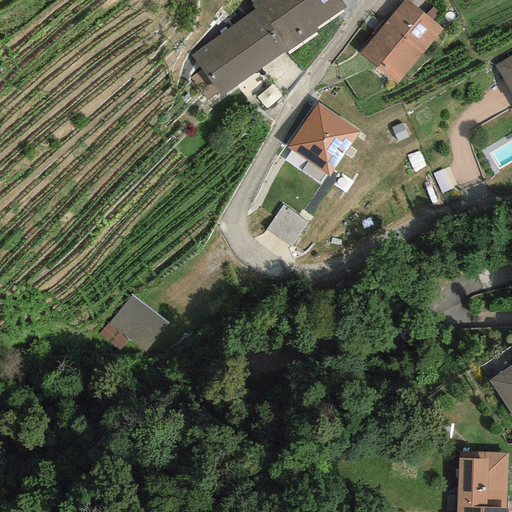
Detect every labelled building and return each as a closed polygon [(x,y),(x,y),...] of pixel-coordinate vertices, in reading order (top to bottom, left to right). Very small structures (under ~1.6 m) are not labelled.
[(262,0),(254,7),(256,10),(285,51),(286,53),(318,30),(316,27),(346,6),(341,0),(262,0)] [(442,29),(406,0),(402,0),(359,53),(397,84),(442,29)] [(285,51),(256,10),(191,55),(221,97),(285,51)] [(511,55),(494,66),(511,97),(511,55)] [(359,132),(317,103),(286,147),(329,176),(359,132)] [(307,225),(283,208),(266,231),(290,248),(307,225)] [(165,325),(131,297),(98,336),(117,351),(127,338),(143,351),(165,325)] [(511,363),(487,380),(511,417),(511,363)] [(507,454),(459,452),(456,511),(508,511),(509,508),(505,508),(507,454)]
